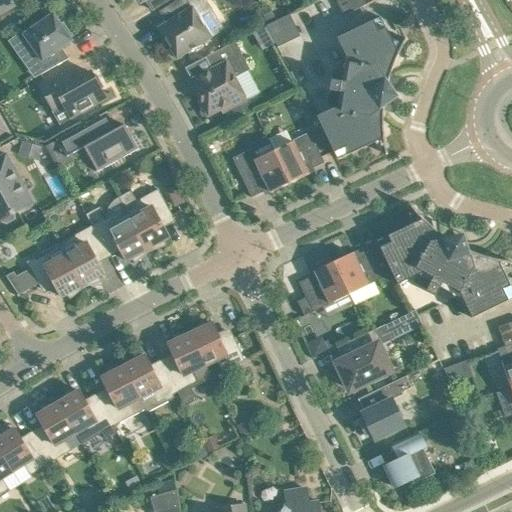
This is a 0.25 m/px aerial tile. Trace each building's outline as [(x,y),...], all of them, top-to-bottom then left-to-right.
[(140,0),(141,1),(143,0),(146,0),(153,11),(170,0),(140,0)] [(165,24),(158,28),(162,35),(177,59),(194,48),(224,29),(206,0),(177,0),(176,1),(159,11),(166,23),(165,24)] [(364,0),(348,0),(339,5),(344,16),(366,5),(364,0)] [(268,5),(260,10),(267,23),(275,19),(268,5)] [(279,20),(289,42),(301,36),(290,14),(279,20)] [(40,75),(54,67),(72,57),(64,46),(72,41),(53,15),(36,26),(35,24),(23,32),(33,48),(25,53),(37,70),(40,75)] [(404,45),(407,39),(406,38),(398,52),(381,17),(337,38),(350,65),(347,83),(335,81),(332,80),(330,90),(345,93),(344,104),(317,117),(326,135),(335,153),(346,148),(349,155),(383,139),(386,155),(387,154),(386,148),(385,141),(384,133),(384,126),(383,118),(384,113),(384,107),(385,99),(379,98),(380,90),(386,91),(388,84),(390,77),(392,70),(395,63),(397,57),(400,52),(404,45)] [(279,20),(266,26),(278,47),(289,42),(279,20)] [(223,112),(240,102),(246,100),(234,78),(250,70),(235,41),(205,57),(212,70),(191,82),(209,115),(221,108),(223,112)] [(94,109),(93,106),(106,99),(92,72),(71,84),(64,72),(39,85),(60,124),(82,112),(83,115),(94,109)] [(97,172),(121,159),(139,149),(138,148),(125,125),(116,130),(107,113),(107,112),(89,122),(57,140),(57,141),(58,141),(67,157),(84,147),(97,171),(97,172)] [(0,143),(11,138),(0,117),(0,143)] [(325,163),(319,151),(327,147),(318,130),(274,151),(290,183),(309,174),(306,169),(311,166),(312,169),(325,163)] [(38,161),(42,147),(22,141),(18,155),(38,161)] [(274,151),(256,160),(251,149),(233,158),(252,198),(264,192),(263,190),(268,187),(270,193),(290,183),(274,151)] [(130,167),(144,160),(141,153),(126,161),(130,167)] [(0,221),(1,221),(3,223),(7,224),(14,220),(15,216),(14,213),(33,203),(6,154),(0,157),(0,221)] [(178,185),(168,190),(175,207),(185,203),(178,185)] [(166,246),(164,241),(169,238),(161,223),(173,216),(158,189),(137,201),(131,190),(119,197),(125,208),(149,252),(166,246)] [(454,245),(454,243),(450,240),(444,236),(438,232),(432,227),(427,222),(420,216),(417,212),(412,206),(411,207),(422,220),(388,236),(392,243),(380,248),(389,267),(389,266),(398,285),(425,272),(434,277),(426,291),(436,296),(443,282),(459,291),(472,318),(511,298),(511,289),(499,262),(511,263),(511,262),(508,262),(499,260),(491,259),(486,257),(480,255),(472,252),(467,250),(461,247),(460,248),(461,249),(459,252),(451,248),(453,244),(454,245)] [(100,207),(86,215),(92,226),(107,252),(119,246),(127,261),(132,259),(135,263),(149,252),(125,208),(106,218),(100,207)] [(61,217),(57,210),(47,215),(51,223),(61,217)] [(96,259),(107,252),(92,226),(60,244),(84,288),(101,282),(99,277),(104,274),(96,259)] [(70,299),(84,288),(60,244),(27,262),(41,289),(53,282),(62,297),(67,295),(70,299)] [(386,277),(380,266),(372,248),(359,254),(360,256),(355,258),(353,253),(334,262),(349,295),(386,277)] [(313,312),(349,295),(334,262),(315,271),(317,277),(312,279),(311,277),(299,283),(306,298),(313,312)] [(6,276),(5,276),(9,283),(17,296),(18,295),(25,291),(24,289),(19,280),(17,276),(14,271),(6,276)] [(34,284),(29,274),(19,280),(24,289),(34,284)] [(305,316),(313,312),(306,298),(298,302),(305,316)] [(415,310),(395,320),(402,334),(422,324),(415,310)] [(212,323),(207,325),(204,321),(189,331),(206,366),(217,361),(222,372),(245,361),(232,333),(220,339),(212,323)] [(505,347),(511,343),(511,329),(509,323),(498,327),(505,346),(505,347)] [(374,383),(387,377),(395,373),(387,354),(388,354),(376,329),(337,347),(344,361),(338,364),(350,390),(373,379),(374,383)] [(177,359),(165,365),(179,392),(178,392),(184,406),(197,400),(192,388),(212,379),(206,366),(189,331),(172,336),(173,341),(169,344),(177,359)] [(328,350),(321,337),(308,344),(315,357),(328,350)] [(511,343),(505,347),(505,346),(497,349),(511,387),(511,386),(511,343)] [(137,353),(122,364),(146,409),(152,405),(160,406),(169,401),(173,395),(178,392),(179,392),(165,365),(153,371),(145,355),(140,358),(137,353)] [(113,426),(145,409),(122,364),(105,370),(107,375),(102,378),(110,393),(99,399),(113,426)] [(375,440),(393,431),(405,426),(401,418),(404,416),(399,406),(396,407),(392,400),(403,395),(402,392),(412,387),(407,376),(358,399),(364,412),(362,413),(365,421),(360,423),(361,425),(362,424),(367,433),(365,434),(366,435),(371,433),(375,440)] [(511,386),(511,387),(496,393),(505,418),(511,415),(511,416),(511,386)] [(79,391),(74,393),(70,389),(57,401),(76,434),(87,427),(93,438),(106,430),(112,439),(118,435),(113,426),(99,399),(88,406),(79,391)] [(65,440),(76,434),(57,401),(40,407),(42,412),(37,415),(46,430),(35,437),(51,463),(71,450),(65,440)] [(475,407),(463,412),(468,425),(480,421),(475,407)] [(449,425),(457,430),(464,420),(455,415),(449,425)] [(254,431),(249,420),(236,426),(242,437),(254,431)] [(51,463),(35,437),(24,443),(11,424),(0,431),(0,451),(13,472),(24,465),(30,475),(51,463)] [(435,473),(426,455),(421,444),(424,442),(419,432),(392,445),(399,459),(386,465),(397,487),(412,480),(413,482),(412,483),(412,484),(435,473)] [(221,446),(215,434),(202,440),(208,452),(221,446)] [(13,472),(0,451),(0,494),(9,489),(3,479),(13,472)] [(137,476),(125,482),(130,491),(142,485),(137,476)] [(179,511),(179,507),(176,490),(173,481),(157,485),(159,495),(150,498),(154,511),(179,511)] [(321,511),(319,502),(310,504),(307,489),(288,492),(284,493),(286,504),(279,511),(321,511)]
